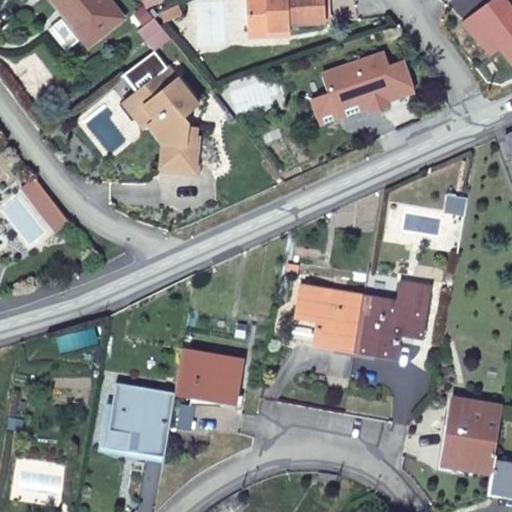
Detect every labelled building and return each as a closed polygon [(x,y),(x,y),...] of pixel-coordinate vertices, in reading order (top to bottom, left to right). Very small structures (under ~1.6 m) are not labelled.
[(106,0),(16,0),(25,11),(37,0),(52,0),(89,44),(121,19),(106,0)] [(244,0),(246,29),(286,27),(285,21),(321,20),(319,0),(244,0)] [(286,27),(246,29),(247,36),(286,34),(286,27)] [(381,53),(319,73),(326,93),(308,99),(314,117),(394,92),(381,53)] [(165,67),(152,78),(162,90),(176,78),(165,67)] [(152,78),(133,93),(152,118),(146,124),(161,143),(159,167),(193,171),(197,136),(194,136),(186,135),(187,126),(188,122),(182,115),(196,104),(176,78),(162,90),(152,78)] [(152,118),(133,93),(122,102),(142,128),(146,124),(152,118)] [(195,127),(187,126),(186,135),(194,136),(195,127)] [(399,303),(366,297),(357,342),(376,346),(374,355),(397,359),(402,336),(424,340),(432,288),(402,283),(399,303)] [(357,342),(366,297),(302,285),(292,341),(336,348),(338,339),(357,342)] [(336,348),(356,352),(357,342),(338,339),(336,348)] [(357,342),(356,352),(374,355),(376,346),(357,342)] [(244,360),(184,350),(177,394),(216,401),(218,392),(238,396),(244,360)] [(107,446),(166,457),(177,394),(118,383),(107,446)] [(237,405),(238,396),(218,392),(216,401),(237,405)] [(493,472),(495,460),(505,407),(456,399),(445,463),(493,472)] [(490,489),(511,493),(511,463),(495,460),(493,472),(490,489)] [(320,480),(337,484),(336,476),(320,473),(320,480)] [(238,494),(208,511),(236,511),(246,506),(238,494)]
